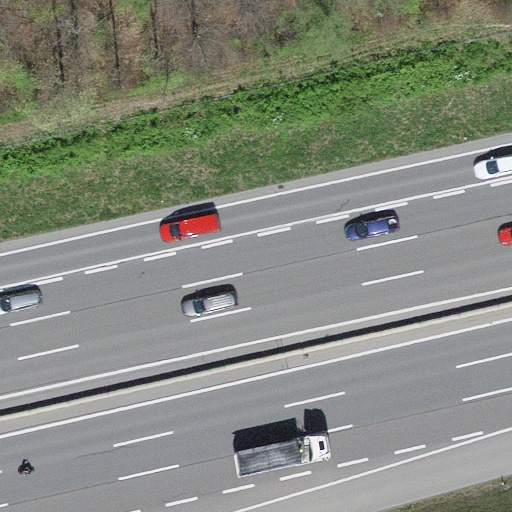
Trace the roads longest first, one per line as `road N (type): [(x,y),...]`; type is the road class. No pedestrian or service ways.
road 1 (motorway): [(0,489),(511,370)]
road 2 (motorway): [(511,232),(72,328)]
